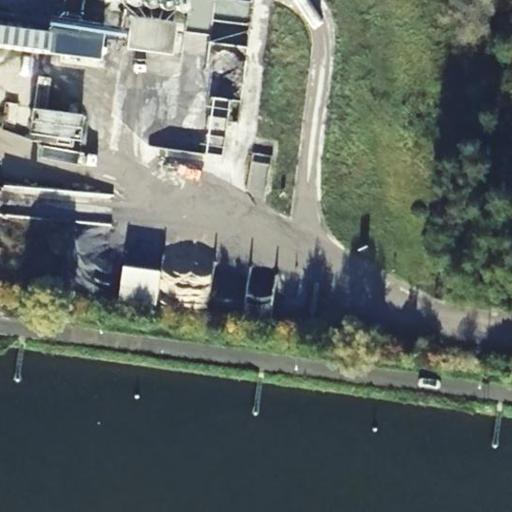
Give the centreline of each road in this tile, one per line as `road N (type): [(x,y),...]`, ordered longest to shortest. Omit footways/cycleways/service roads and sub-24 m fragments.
road 1 (unclassified): [(0,321),(511,394)]
road 2 (unknown): [(319,265),(330,89),(317,28),(301,0)]
road 3 (unclassified): [(511,333),(462,327),(389,303),(280,244)]
